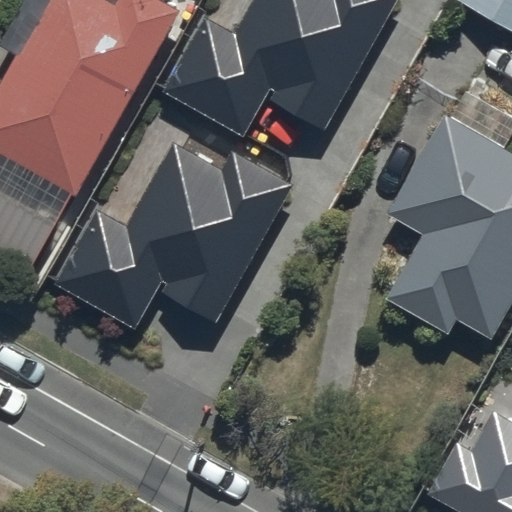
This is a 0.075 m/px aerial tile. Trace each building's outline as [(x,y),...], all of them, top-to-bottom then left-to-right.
[(0,89),(0,251),(32,269),(71,199),(75,201),(180,12),(158,0),(23,0),(0,41),(0,53),(15,62),(0,89)] [(396,0),(255,0),(235,37),(205,20),(166,90),(245,134),(266,96),(325,129),(396,0)] [(511,0),(456,0),(454,4),(511,35),(511,0)] [(464,128),(445,117),(390,218),(426,237),(390,303),(448,334),(456,318),(496,340),(511,310),(511,155),(507,152),(511,142),(511,117),(479,100),(464,128)] [(294,183),(233,149),(222,170),(174,143),(127,228),(95,210),(55,283),(136,328),(159,287),(218,319),(294,183)] [(511,511),(511,424),(511,425),(492,414),(473,449),(458,441),(428,495),(458,511),(511,511)]
